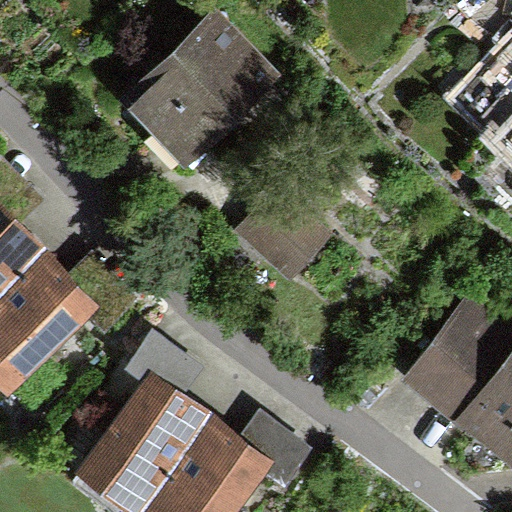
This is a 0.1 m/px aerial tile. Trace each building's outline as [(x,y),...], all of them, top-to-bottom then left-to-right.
[(210,0),(197,0),(116,70),(174,137),(263,60),(210,0)] [(511,49),(465,101),(511,143),(511,49)] [(0,181),(0,182),(29,212),(49,193),(19,163),(0,181)] [(271,175),(227,219),(285,278),(330,234),(271,175)] [(0,200),(0,386),(9,396),(102,312),(0,200)] [(470,309),(410,378),(511,466),(511,342),(511,344),(470,309)] [(168,334),(151,355),(190,385),(206,363),(168,334)] [(236,511),(270,470),(148,378),(80,474),(129,511),(236,511)] [(273,411),(254,438),(298,469),(317,443),(273,411)]
